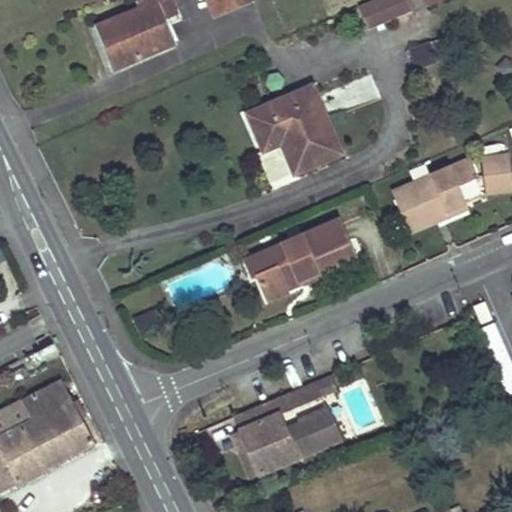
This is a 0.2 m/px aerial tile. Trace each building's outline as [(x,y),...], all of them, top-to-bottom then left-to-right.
[(137,0),(141,8),(97,26),(106,47),(111,45),(120,67),(174,44),(164,18),(159,4),(168,0),(137,0)] [(171,0),(168,0),(159,4),(164,18),(177,13),(171,0)] [(208,0),(215,16),(249,0),(208,0)] [(370,33),(413,13),(407,0),(379,0),(359,9),(370,33)] [(111,45),(106,47),(115,69),(120,67),(111,45)] [(410,51),(414,70),(438,64),(433,45),(410,51)] [(314,88),(250,115),(265,150),(287,141),(290,147),(285,150),(295,173),(342,153),(314,88)] [(489,151),(481,151),(486,192),(511,190),(511,173),(510,155),(489,157),(489,151)] [(469,160),(393,193),(409,232),(438,220),(434,209),(445,204),(447,206),(466,201),(460,186),(477,179),(469,160)] [(477,179),(460,186),(466,201),(483,193),(477,179)] [(445,204),(434,209),(438,220),(469,207),(466,201),(447,206),(445,204)] [(339,220),(259,255),(267,274),(260,277),(268,294),(288,286),(290,290),(356,261),(339,220)] [(259,255),(247,260),(255,279),(260,277),(267,274),(259,255)] [(288,286),(268,294),(271,302),(291,293),(290,290),(288,286)] [(511,362),(507,351),(492,357),(504,386),(511,382),(511,362)] [(336,373),(236,415),(243,429),(261,473),(341,439),(328,407),(300,419),(301,421),(287,427),(281,413),(296,406),(297,408),(325,397),(323,393),(341,385),(336,373)] [(0,494),(96,443),(62,381),(23,402),(33,420),(0,438),(0,494)] [(243,429),(232,434),(250,477),(261,473),(243,429)]
